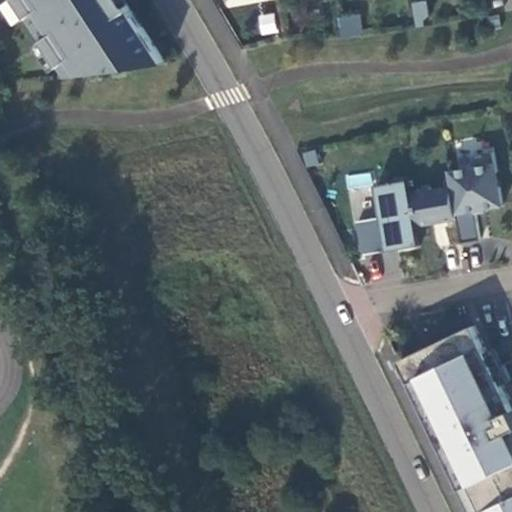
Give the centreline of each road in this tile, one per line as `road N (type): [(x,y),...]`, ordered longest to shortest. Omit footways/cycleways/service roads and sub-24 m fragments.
road 1 (residential): [(333,308),(230,98)]
road 2 (residential): [(431,511),(333,308)]
road 3 (residential): [(511,277),(333,308)]
